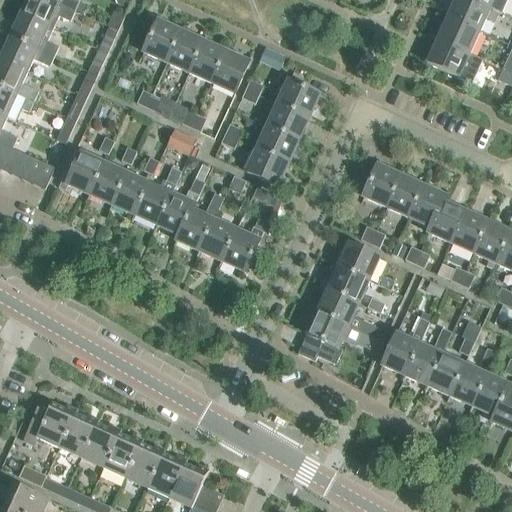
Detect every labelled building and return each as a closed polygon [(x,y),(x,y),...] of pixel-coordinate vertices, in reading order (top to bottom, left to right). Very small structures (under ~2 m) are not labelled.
[(26,0),(19,16),(48,30),(52,31),(58,19),(71,25),(75,15),(43,0),(26,0)] [(43,0),(75,15),(76,13),(79,6),(80,5),(69,0),(43,0)] [(489,10),(466,0),(454,0),(446,18),(479,33),(484,21),(494,25),(499,14),(489,10)] [(493,0),(466,0),(489,10),(493,0)] [(79,6),(76,13),(81,16),(85,7),(80,5),(79,6)] [(117,34),(124,18),(113,13),(107,28),(108,28),(108,30),(117,34)] [(42,42),(48,30),(19,16),(9,39),(55,60),(60,50),(42,42)] [(446,18),(436,41),(468,56),(479,33),(446,18)] [(143,56),(166,66),(181,34),(158,23),(143,56)] [(117,34),(108,30),(97,52),(107,57),(117,34)] [(166,66),(189,76),(203,44),(181,34),(166,66)] [(50,70),(55,60),(9,39),(0,57),(0,62),(27,75),(33,63),(50,70)] [(436,41),(425,65),(458,80),(471,86),(482,62),(468,56),(436,41)] [(189,76),(211,87),(226,54),(203,44),(189,76)] [(511,73),(511,49),(502,71),(511,75),(511,73)] [(284,58),(264,50),(258,63),(278,71),(284,58)] [(107,57),(97,52),(87,75),(96,79),(107,57)] [(226,54),(211,87),(235,97),(249,65),(226,54)] [(0,62),(0,89),(17,98),(34,106),(39,95),(22,87),(27,75),(0,62)] [(511,75),(502,71),(497,82),(506,86),(511,75)] [(96,79),(87,75),(77,97),(86,102),(96,79)] [(259,97),(263,88),(250,82),(245,91),(259,97)] [(289,83),(278,106),(309,120),(319,97),(289,83)] [(0,89),(0,117),(6,120),(17,98),(0,89)] [(254,107),(259,97),(245,91),(241,100),(254,107)] [(136,106),(146,110),(152,97),(142,92),(136,106)] [(86,102),(77,97),(66,120),(75,125),(86,102)] [(155,114),(161,101),(152,97),(146,110),(155,114)] [(298,143),(309,120),(278,106),(268,129),(298,143)] [(181,126),(191,130),(196,117),(187,113),(181,126)] [(0,144),(11,149),(14,151),(18,141),(1,132),(6,120),(0,117),(0,144)] [(200,134),(206,121),(196,117),(191,130),(200,134)] [(75,125),(66,120),(56,142),(65,146),(75,125)] [(238,142),(243,133),(229,126),(225,136),(238,142)] [(268,129),(257,151),(288,165),(298,143),(268,129)] [(234,151),(238,142),(225,136),(221,145),(234,151)] [(167,138),(164,145),(188,154),(191,146),(167,138)] [(108,157),(114,144),(104,140),(98,153),(108,157)] [(0,172),(1,173),(11,149),(0,144),(0,172)] [(11,149),(1,173),(11,178),(21,156),(13,152),(14,151),(11,149)] [(130,167),(136,154),(127,150),(121,163),(130,167)] [(257,151),(247,175),(277,189),(288,165),(257,151)] [(21,182),(32,160),(21,156),(11,178),(21,182)] [(81,156),(66,187),(89,198),(104,166),(81,156)] [(189,159),(184,169),(191,172),(197,169),(199,163),(189,159)] [(32,160),(21,182),(33,187),(43,166),(32,160)] [(153,177),(159,164),(149,160),(143,173),(153,177)] [(33,187),(44,193),(45,193),(55,171),(43,166),(33,187)] [(126,176),(104,166),(89,198),(112,208),(126,176)] [(362,198),(385,209),(399,177),(376,167),(362,198)] [(157,229),(171,197),(181,174),(171,170),(161,192),(149,187),(134,218),(157,229)] [(126,176),(112,208),(134,218),(149,187),(126,176)] [(385,209),(407,219),(422,188),(399,177),(385,209)] [(245,183),(233,178),(229,188),(240,193),(245,183)] [(178,238),(176,244),(177,244),(194,207),(205,185),(194,180),(184,203),(171,197),(157,229),(178,238)] [(248,196),(266,203),(270,191),(252,184),(248,196)] [(426,234),(427,235),(444,198),(422,188),(407,219),(428,229),(426,234)] [(194,207),(177,244),(199,255),(214,223),(213,222),(223,200),(213,196),(203,218),(193,213),(195,208),(194,207)] [(271,196),(267,206),(274,209),(279,199),(271,196)] [(427,235),(450,244),(464,213),(443,203),(445,199),(444,198),(427,235)] [(450,244),(472,254),(487,223),(464,213),(450,244)] [(245,275),(260,244),(259,243),(269,221),(259,217),(254,229),(253,229),(248,238),(236,233),(222,265),(245,275)] [(236,233),(214,223),(199,255),(222,265),(236,233)] [(493,272),(496,265),(495,264),(509,234),(487,223),(472,254),(488,261),(485,268),(493,272)] [(360,242),(368,246),(374,233),(366,229),(360,242)] [(384,237),(374,233),(368,246),(379,251),(384,237)] [(495,264),(496,265),(511,271),(511,235),(509,234),(495,264)] [(391,256),(400,260),(406,249),(396,244),(391,256)] [(378,259),(346,245),(336,268),(368,282),(378,259)] [(404,262),(413,266),(419,253),(410,249),(404,262)] [(419,253),(413,266),(423,270),(429,257),(419,253)] [(322,289),(326,291),(357,305),(368,282),(336,268),(332,266),(322,289)] [(449,282),(458,286),(464,273),(455,269),(449,282)] [(464,273),(458,286),(468,291),(474,278),(464,273)] [(390,293),(395,283),(381,278),(377,287),(390,293)] [(494,303),(503,307),(508,294),(500,290),(494,303)] [(357,305),(326,291),(316,314),(347,327),(382,343),(387,334),(351,318),(357,305)] [(511,295),(508,294),(503,307),(511,310),(511,295)] [(367,309),(380,316),(384,306),(371,300),(367,309)] [(341,352),(337,350),(347,327),(316,314),(305,337),(306,337),(297,356),(315,364),(317,359),(335,367),(341,352)] [(423,314),(420,320),(429,325),(432,318),(423,314)] [(395,336),(381,367),(404,378),(418,346),(419,346),(429,325),(420,320),(410,342),(395,336)] [(418,346),(404,378),(426,388),(441,356),(442,357),(452,334),(443,330),(432,352),(419,346),(418,346)] [(468,358),(474,345),(464,340),(458,354),(468,358)] [(490,368),(496,355),(487,351),(481,364),(490,368)] [(441,356),(426,388),(449,398),(463,366),(442,357),(441,356)] [(511,378),(511,362),(509,361),(503,374),(511,378)] [(463,366),(449,398),(471,408),(486,377),(463,366)] [(492,423),(505,393),(508,387),(486,377),(471,408),(491,417),(489,422),(492,423)] [(492,423),(511,432),(511,395),(505,393),(492,423)] [(32,449),(36,440),(59,450),(75,417),(77,413),(66,408),(64,412),(52,407),(49,411),(39,407),(22,445),(32,449)] [(81,460),(96,427),(98,423),(88,418),(86,422),(75,417),(59,450),(81,460)] [(108,432),(96,427),(81,460),(103,470),(118,437),(120,433),(110,428),(108,432)] [(125,480),(140,447),(142,443),(132,438),(130,442),(118,437),(103,470),(125,480)] [(152,452),(140,447),(125,480),(147,490),(162,457),(164,453),(154,448),(152,452)] [(169,500),(184,467),(186,463),(176,458),(174,462),(162,457),(147,490),(169,500)] [(24,467),(18,479),(40,489),(45,480),(47,477),(24,467)] [(191,510),(192,509),(197,498),(202,487),(208,473),(198,468),(196,472),(184,467),(169,500),(190,510),(191,510)] [(40,489),(63,500),(68,490),(45,480),(40,489)] [(5,509),(10,511),(44,511),(49,502),(11,484),(6,495),(10,497),(5,509)] [(197,498),(219,507),(224,497),(202,487),(197,498)] [(68,490),(63,500),(85,510),(90,500),(68,490)] [(216,511),(219,507),(197,498),(192,509),(198,511),(216,511)] [(85,510),(89,511),(110,511),(112,510),(90,500),(85,510)]
